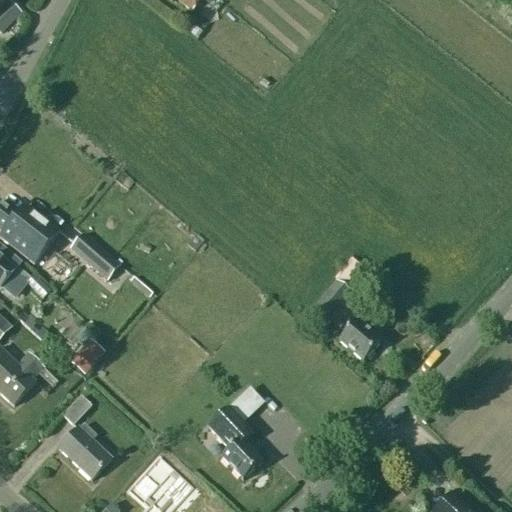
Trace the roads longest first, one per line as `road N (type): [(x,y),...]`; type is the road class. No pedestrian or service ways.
road 1 (tertiary): [(296,511),(511,286)]
road 2 (unknown): [(399,410),(509,511)]
